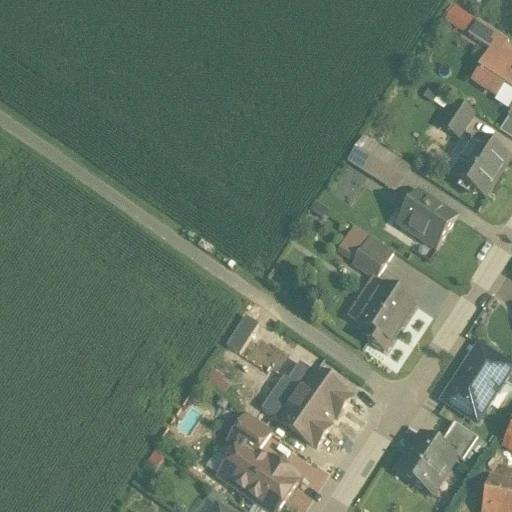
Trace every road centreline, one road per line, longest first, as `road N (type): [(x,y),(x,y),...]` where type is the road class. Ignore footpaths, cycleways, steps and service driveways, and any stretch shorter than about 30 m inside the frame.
road 1 (unclassified): [(404,409),(0,122)]
road 2 (residential): [(511,242),(404,409)]
road 3 (residential): [(404,409),(335,511)]
